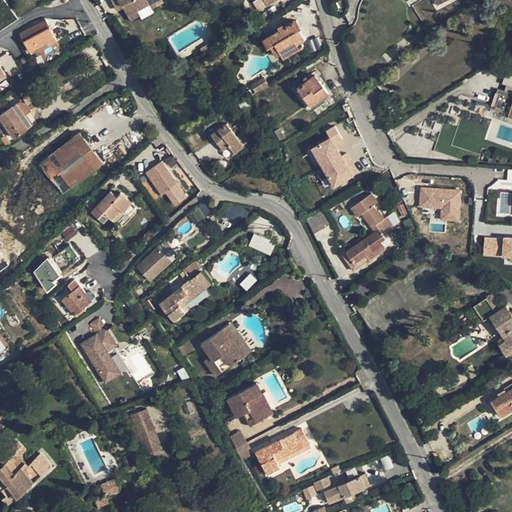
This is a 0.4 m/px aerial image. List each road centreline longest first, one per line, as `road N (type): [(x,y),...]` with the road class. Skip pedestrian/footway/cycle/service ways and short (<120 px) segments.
road 1 (residential): [(443,511),(365,349),(291,220),(275,206),(209,190),(83,0)]
road 2 (residential): [(316,0),(368,136),(391,164)]
